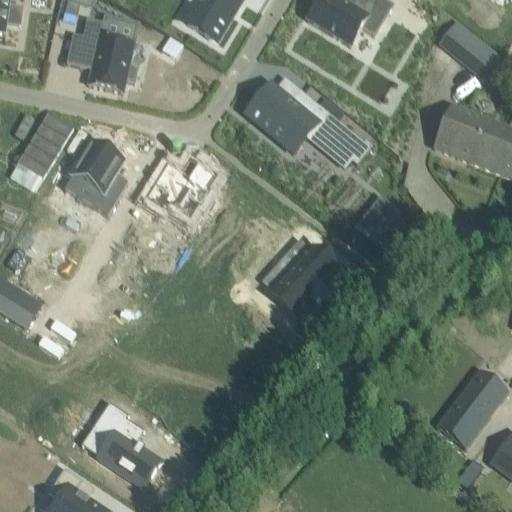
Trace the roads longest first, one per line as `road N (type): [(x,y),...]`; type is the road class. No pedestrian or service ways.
road 1 (unclassified): [(218,511),(424,283),(511,246)]
road 2 (unclassified): [(282,0),(200,131),(0,90)]
